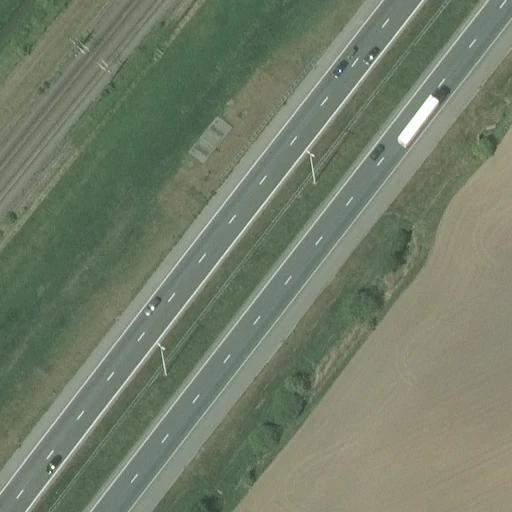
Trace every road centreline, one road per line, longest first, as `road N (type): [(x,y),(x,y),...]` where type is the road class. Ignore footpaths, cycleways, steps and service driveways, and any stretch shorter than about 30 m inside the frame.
road 1 (motorway): [(403,0),(4,511)]
road 2 (motorway): [(115,511),(509,0)]
